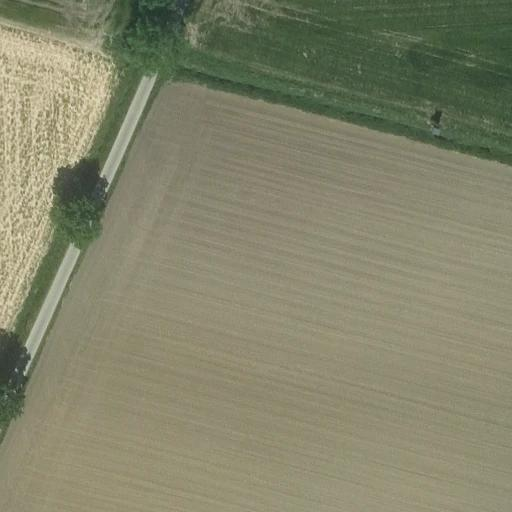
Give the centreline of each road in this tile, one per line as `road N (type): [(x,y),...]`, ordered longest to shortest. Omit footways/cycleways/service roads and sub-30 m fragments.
road 1 (unclassified): [(0,426),(181,0)]
road 2 (track): [(511,132),(166,36)]
